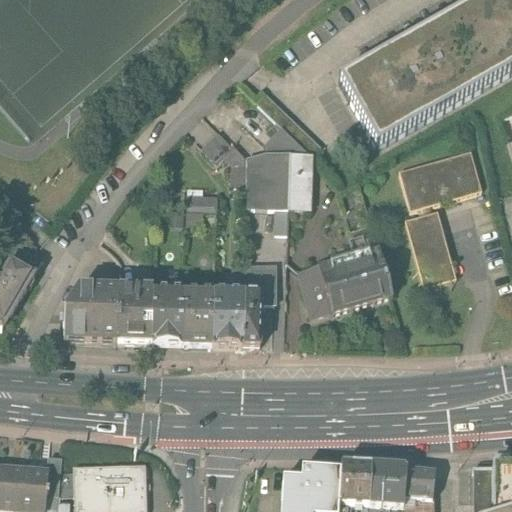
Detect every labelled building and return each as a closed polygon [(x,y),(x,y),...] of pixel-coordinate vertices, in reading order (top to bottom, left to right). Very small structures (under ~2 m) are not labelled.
[(511,0),(488,0),(357,74),(338,83),(376,152),(511,76),(511,0)] [(244,164),(243,214),(286,217),(288,159),(288,139),(280,132),(261,150),(261,158),(244,164)] [(470,158),(398,177),(408,215),(480,195),(470,158)] [(288,159),(286,217),(310,218),(312,160),(288,159)] [(206,201),(185,200),(185,234),(205,234),(206,201)] [(183,218),(170,218),(169,238),(182,238),(183,218)] [(435,219),(403,228),(423,294),(455,285),(435,219)] [(349,235),(356,263),(377,258),(370,230),(349,235)] [(295,279),(308,329),(390,308),(377,258),(356,263),(295,279)] [(257,359),(257,352),(283,353),(285,292),(275,292),(275,270),(242,270),(242,300),(240,359),(257,359)] [(0,329),(28,288),(6,273),(0,282),(0,329)] [(113,296),(73,295),(59,326),(61,355),(111,356),(113,296)] [(147,297),(113,296),(111,356),(145,357),(147,297)] [(181,298),(147,297),(145,357),(179,356),(181,298)] [(210,299),(181,298),(179,356),(208,357),(210,299)] [(242,300),(210,299),(208,357),(240,359),(242,300)] [(47,463),(45,479),(47,479),(44,511),(57,511),(57,510),(58,502),(60,478),(61,464),(47,463)] [(511,511),(511,469),(491,470),(491,511),(511,511)] [(341,470),(340,475),(338,510),(367,511),(368,511),(370,471),(341,470)] [(145,511),(145,471),(72,473),(73,478),(73,502),(73,511),(145,511)] [(404,474),(370,471),(368,511),(374,511),(402,511),(404,474)] [(300,484),(282,482),(280,511),(337,511),(338,510),(340,475),(301,473),(300,484)] [(0,511),(14,511),(18,477),(0,474),(0,511)] [(434,477),(404,474),(402,511),(409,511),(410,511),(411,504),(432,505),(434,477)] [(45,479),(18,477),(14,511),(44,511),(47,479),(45,479)] [(58,502),(73,502),(73,478),(60,478),(58,502)]
